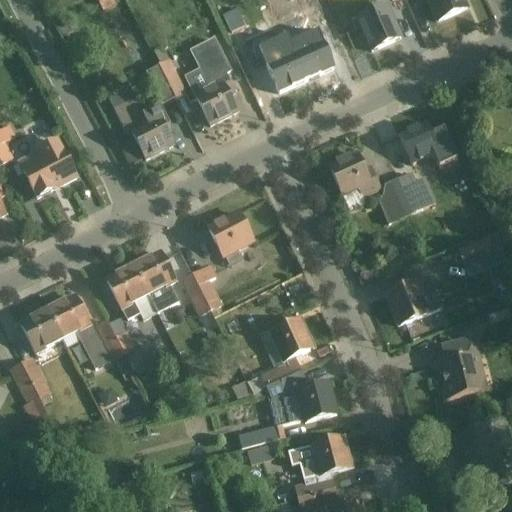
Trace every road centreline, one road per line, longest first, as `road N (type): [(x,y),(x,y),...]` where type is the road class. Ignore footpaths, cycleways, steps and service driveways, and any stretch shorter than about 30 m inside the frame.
road 1 (residential): [(272,153),(365,361),(405,511)]
road 2 (residential): [(511,48),(272,153)]
road 3 (residential): [(133,223),(16,0)]
road 4 (residential): [(272,153),(133,223)]
road 5 (residential): [(133,223),(0,291)]
